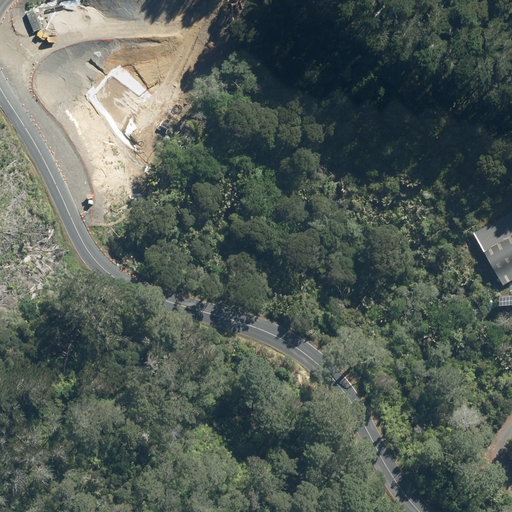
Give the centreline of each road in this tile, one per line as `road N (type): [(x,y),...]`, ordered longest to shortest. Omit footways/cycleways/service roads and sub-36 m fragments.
road 1 (tertiary): [(418,511),(348,392),(271,334),(106,273),(52,183)]
road 2 (tertiary): [(205,0),(168,32),(87,77),(64,101),(52,183)]
